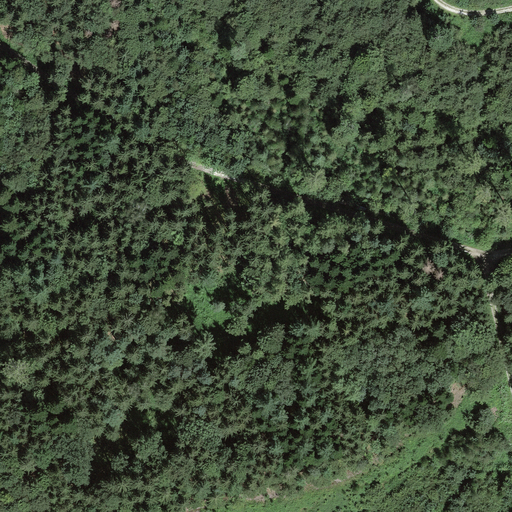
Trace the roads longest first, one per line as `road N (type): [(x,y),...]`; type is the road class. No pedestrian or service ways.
road 1 (track): [(480,256),(287,202),(142,146),(0,51)]
road 2 (track): [(480,256),(511,391)]
